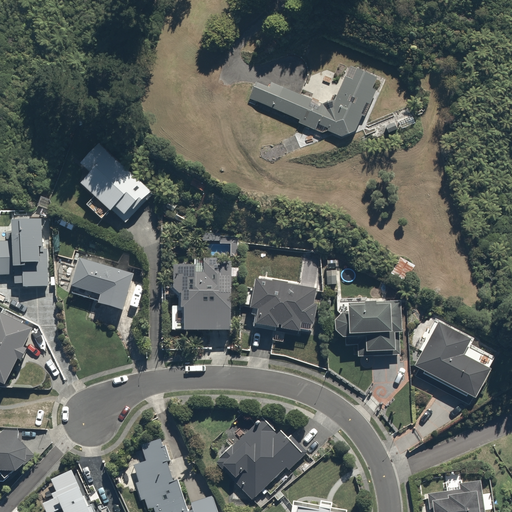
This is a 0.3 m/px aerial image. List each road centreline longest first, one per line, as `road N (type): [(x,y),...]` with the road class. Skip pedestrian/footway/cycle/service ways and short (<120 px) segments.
road 1 (residential): [(384,476),(361,431),(337,408),(279,382),(176,376),(91,411)]
road 2 (residential): [(384,476),(511,421)]
